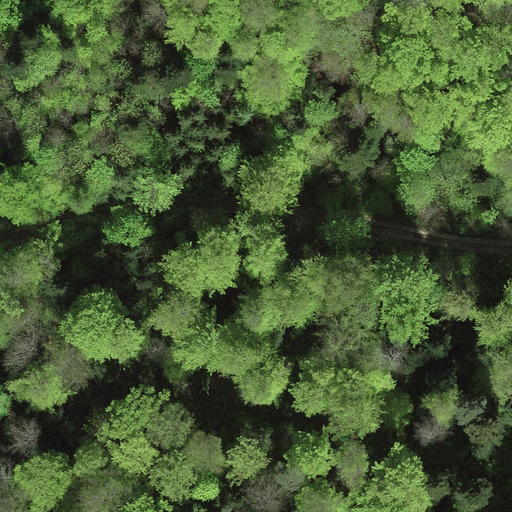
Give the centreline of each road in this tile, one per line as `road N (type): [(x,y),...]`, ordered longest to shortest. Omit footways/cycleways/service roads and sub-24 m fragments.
road 1 (track): [(0,241),(118,205),(211,201),(511,247)]
road 2 (track): [(0,355),(330,418),(402,419)]
